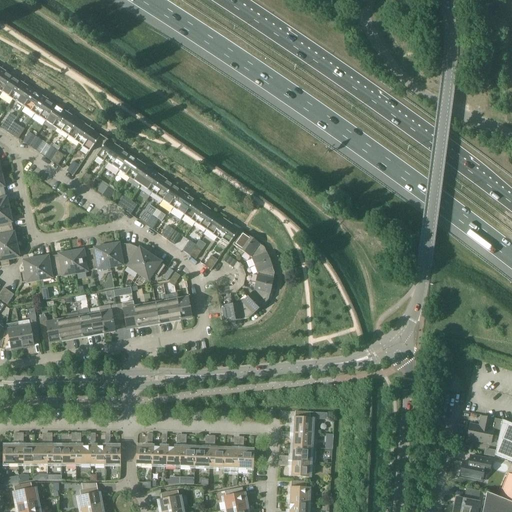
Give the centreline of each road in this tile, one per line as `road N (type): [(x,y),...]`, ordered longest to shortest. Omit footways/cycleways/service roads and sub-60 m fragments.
road 1 (motorway): [(147,0),(395,166),(511,257)]
road 2 (tertiary): [(391,343),(411,319),(421,282),(449,71),(445,0)]
road 3 (motorway): [(511,203),(223,0)]
road 4 (tertiary): [(131,380),(338,364),(391,343)]
road 5 (residential): [(271,511),(275,432),(130,424)]
road 6 (residential): [(134,345),(205,333),(193,268),(127,222)]
road 7 (unclassified): [(511,136),(404,79),(373,37),(360,0)]
road 8 (residential): [(127,222),(33,240),(15,146)]
road 9 (unclassified): [(397,511),(409,368),(391,343)]
road 10 (residential): [(127,222),(15,146)]
road 11 (unclassified): [(0,364),(134,345)]
road 12 (tertiary): [(0,382),(131,380)]
road 13 (residential): [(0,424),(130,424)]
